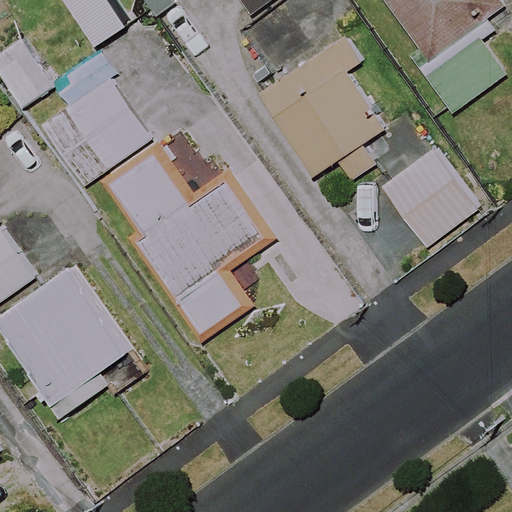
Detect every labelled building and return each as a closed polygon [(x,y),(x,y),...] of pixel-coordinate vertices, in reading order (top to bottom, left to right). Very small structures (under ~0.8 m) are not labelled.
[(134,25),(117,0),(71,0),(102,46),(134,25)] [(274,0),(145,0),(157,16),(178,2),(176,0),(243,0),(253,14),(274,0)] [(357,15),(346,0),(295,0),(284,8),(309,46),(357,15)] [(457,112),(511,73),(488,41),(502,31),(493,18),(507,9),(500,0),(388,0),(432,59),(424,66),(457,112)] [(58,84),(14,25),(0,35),(0,71),(27,107),(58,84)] [(348,40),(337,47),(261,93),(311,175),(386,130),(352,72),(363,65),(348,40)] [(155,138),(99,55),(57,83),(74,107),(48,125),(88,184),(155,138)] [(441,146),(387,185),(431,245),(485,207),(441,146)] [(199,209),(160,152),(114,182),(146,230),(140,234),(207,334),(251,305),(226,268),(270,239),(234,185),(199,209)] [(0,220),(0,305),(40,276),(0,220)] [(150,375),(78,267),(0,318),(0,320),(65,417),(113,385),(120,395),(150,375)]
